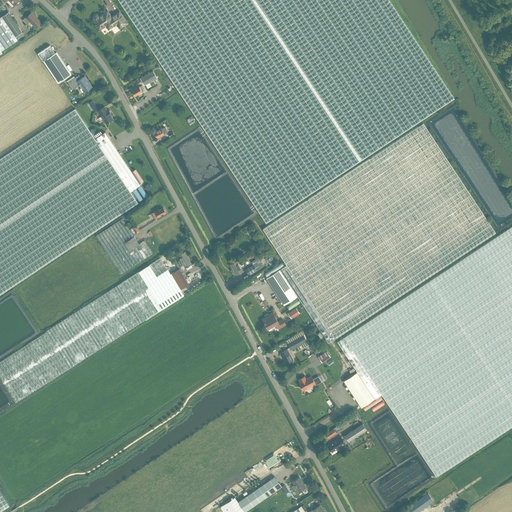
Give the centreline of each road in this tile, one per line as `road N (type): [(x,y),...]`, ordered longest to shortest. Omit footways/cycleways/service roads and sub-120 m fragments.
road 1 (residential): [(344,511),(120,93),(42,0)]
road 2 (unknown): [(312,451),(288,470),(259,475),(208,511)]
